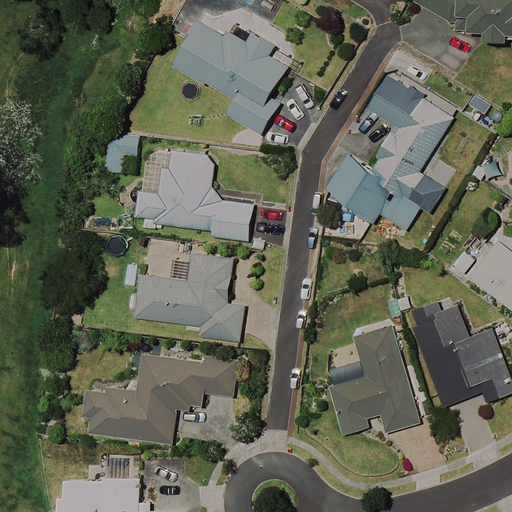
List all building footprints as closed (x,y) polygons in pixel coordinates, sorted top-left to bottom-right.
[(511,39),(511,0),(420,0),(420,1),(459,22),(459,30),(489,31),(488,38),(511,39)] [(228,36),(204,23),(180,66),(241,100),(233,114),(268,133),(284,103),(275,97),(294,63),(277,54),(281,47),(257,33),(251,43),(231,32),(228,36)] [(434,68),(418,59),(411,72),(427,81),(434,68)] [(459,118),(393,76),(373,107),(401,125),(374,167),(353,153),(331,187),(365,209),(363,212),(377,222),(384,212),(412,230),(442,183),(424,172),(459,118)] [(146,134),(115,131),(111,170),(142,173),(146,134)] [(219,157),(149,149),(140,220),(218,229),(217,235),(256,240),(260,204),(222,200),(223,188),(215,187),(219,157)] [(511,248),(502,241),(475,277),(511,305),(511,248)] [(239,259),(197,254),(194,279),(145,274),(140,317),(206,325),(205,335),(246,340),(250,307),(233,305),(239,259)] [(414,309),(411,296),(392,300),(395,313),(414,309)] [(447,310),(444,301),(413,313),(449,406),(487,391),(491,400),(511,392),(511,367),(497,328),(474,337),(462,305),(447,310)] [(424,422),(397,326),(359,337),(369,373),(334,382),(348,432),(372,425),(371,419),(386,414),(391,432),(424,422)] [(144,390),(90,386),(88,419),(95,420),(94,435),(178,441),(181,407),(207,409),(208,393),(238,395),(241,361),(146,354),(144,390)] [(144,479),(69,479),(69,496),(63,496),(63,511),(190,511),(190,509),(144,509),(144,479)]
